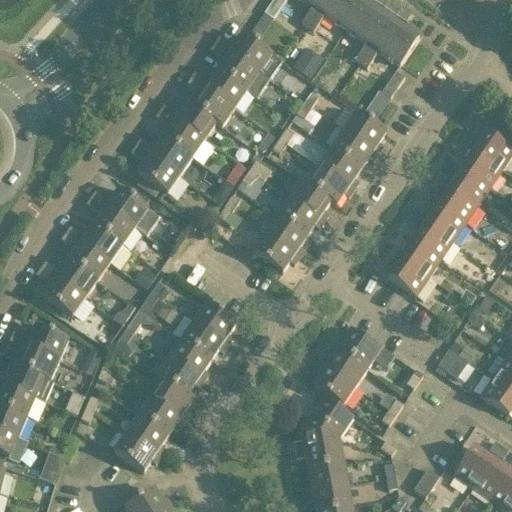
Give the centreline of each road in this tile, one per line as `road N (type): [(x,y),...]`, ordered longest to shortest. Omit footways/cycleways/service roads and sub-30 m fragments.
road 1 (residential): [(0,307),(49,221),(203,24),(253,0)]
road 2 (residential): [(225,511),(204,468),(218,436),(327,282)]
road 3 (residential): [(327,282),(475,64)]
road 4 (tertiary): [(29,136),(160,0)]
road 5 (tertiary): [(126,0),(48,74),(3,96)]
road 6 (residential): [(327,282),(427,350)]
